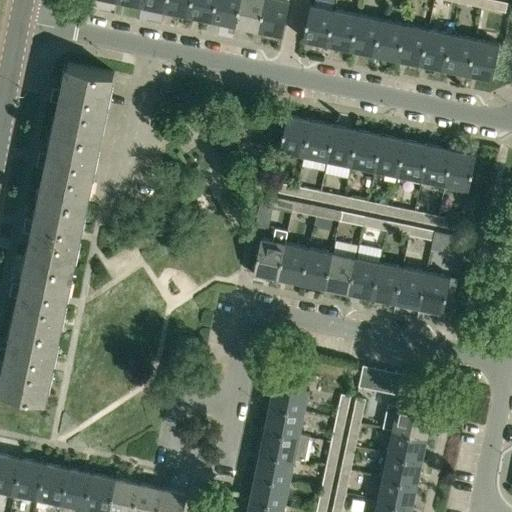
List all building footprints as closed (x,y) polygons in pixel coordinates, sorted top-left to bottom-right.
[(165,9),(166,0),(142,0),(141,4),(165,9)] [(188,14),(191,0),(166,0),(165,9),(188,14)] [(212,18),(215,0),(191,0),(188,14),(212,18)] [(235,23),(240,0),(215,0),(212,18),(235,23)] [(259,28),(264,0),(240,0),(235,23),(259,28)] [(283,33),(290,1),(289,0),(264,0),(259,28),(283,33)] [(333,8),(335,0),(312,0),(312,3),(310,3),(303,38),(327,43),(334,8),(333,8)] [(499,0),(483,0),(482,6),(506,11),(508,2),(499,0)] [(351,47),(358,13),(334,8),(327,43),(351,47)] [(374,52),(381,18),(358,13),(351,47),(374,52)] [(398,57),(405,23),(381,18),(374,52),(398,57)] [(421,62),(428,27),(405,23),(398,57),(421,62)] [(444,67),(452,32),(428,27),(421,62),(444,67)] [(468,72),(475,37),(452,32),(444,67),(468,72)] [(475,37),(468,72),(493,77),(500,42),(475,37)] [(54,86),(51,99),(59,101),(54,127),(101,137),(114,71),(67,61),(62,88),(54,86)] [(304,153),(311,118),(287,113),(280,148),(304,153)] [(328,158),(335,123),(311,118),(304,153),(328,158)] [(351,163),(358,128),(335,123),(328,158),(351,163)] [(40,151),(37,164),(46,166),(40,192),(87,202),(101,137),(54,127),(48,153),(40,151)] [(375,168),(382,133),(358,128),(351,163),(375,168)] [(398,173),(405,138),(382,133),(375,168),(398,173)] [(421,178),(429,143),(405,138),(398,173),(421,178)] [(445,182),(452,148),(429,143),(421,178),(445,182)] [(452,148),(445,182),(469,187),(477,153),(452,148)] [(295,194),(297,185),(275,181),(273,189),(295,194)] [(319,199),(321,190),(297,185),(295,194),(319,199)] [(342,204),(344,195),(321,190),(319,199),(342,204)] [(26,217),(24,229),(32,231),(26,257),(73,267),(87,202),(40,192),(35,218),(26,217)] [(293,209),(294,200),(271,195),(269,204),(293,209)] [(366,209),(368,200),(344,195),(342,204),(366,209)] [(316,214),(318,205),(294,200),(293,209),(316,214)] [(389,214),(391,205),(368,200),(366,209),(389,214)] [(340,219),(341,210),(318,205),(316,214),(340,219)] [(413,219),(415,210),(391,205),(389,214),(413,219)] [(363,224),(365,215),(341,210),(340,219),(363,224)] [(436,223),(438,215),(415,210),(413,219),(436,223)] [(386,229),(388,220),(365,215),(363,224),(386,229)] [(438,215),(436,223),(461,229),(462,220),(438,215)] [(410,233),(412,225),(388,220),(386,229),(410,233)] [(433,238),(435,230),(412,225),(410,233),(433,238)] [(254,270),(279,276),(286,241),(288,229),(276,227),(274,238),(261,236),(254,270)] [(435,230),(433,238),(458,243),(459,235),(435,230)] [(302,280),(309,246),(286,241),(279,276),(302,280)] [(326,285),(333,251),(309,246),(302,280),(326,285)] [(349,290),(356,255),(333,251),(326,285),(349,290)] [(373,295),(380,260),(356,255),(349,290),(373,295)] [(13,281),(10,294),(18,296),(13,322),(60,331),(73,267),(26,257),(21,283),(13,281)] [(396,300),(403,265),(380,260),(373,295),(396,300)] [(419,305),(427,270),(403,265),(396,300),(419,305)] [(427,270),(419,305),(444,310),(451,275),(427,270)] [(0,345),(0,359),(5,360),(0,384),(0,387),(46,397),(52,370),(60,331),(13,322),(8,347),(0,345)] [(371,388),(375,366),(363,364),(359,385),(371,388)] [(381,390),(386,369),(375,366),(371,388),(381,390)] [(392,392),(396,371),(386,369),(381,390),(392,392)] [(403,394),(407,373),(396,371),(392,392),(403,394)] [(407,373),(403,394),(414,397),(418,375),(407,373)] [(270,402),(305,410),(310,385),(275,378),(270,402)] [(337,416),(346,418),(351,395),(342,393),(337,416)] [(352,420),(361,422),(366,398),(357,396),(352,420)] [(300,433),(305,410),(270,402),(265,426),(300,433)] [(427,435),(432,411),(388,402),(383,426),(393,428),(427,435)] [(341,442),(346,418),(337,416),(332,440),(341,442)] [(357,445),(361,422),(352,420),(347,443),(357,445)] [(295,456),(300,433),(265,426),(260,449),(295,456)] [(422,459),(427,435),(393,428),(388,452),(422,459)] [(336,465),(341,442),(332,440),(327,463),(336,465)] [(352,469),(357,445),(347,443),(342,467),(352,469)] [(290,480),(295,456),(260,449),(256,473),(290,480)] [(0,501),(12,504),(15,491),(22,456),(0,451),(0,501)] [(418,482),(422,459),(388,452),(383,475),(418,482)] [(39,496),(46,461),(22,456),(15,491),(39,496)] [(62,501),(69,466),(46,461),(39,496),(62,501)] [(331,489),(336,465),(327,463),(322,487),(331,489)] [(86,506),(93,471),(69,466),(62,501),(86,506)] [(347,492),(352,469),(342,467),(337,490),(347,492)] [(109,511),(116,476),(93,471),(86,506),(109,511)] [(285,503),(290,480),(256,473),(251,496),(285,503)] [(413,506),(418,482),(383,475),(378,499),(413,506)] [(114,511),(133,511),(140,481),(116,476),(109,511),(114,511)] [(157,511),(163,486),(140,481),(133,511),(157,511)] [(163,486),(157,511),(183,511),(188,491),(163,486)] [(326,511),(331,489),(322,487),(317,510),(326,511)] [(342,511),(347,492),(337,490),(332,511),(342,511)] [(283,511),(285,503),(251,496),(247,511),(283,511)] [(411,511),(413,506),(378,499),(375,511),(411,511)]
